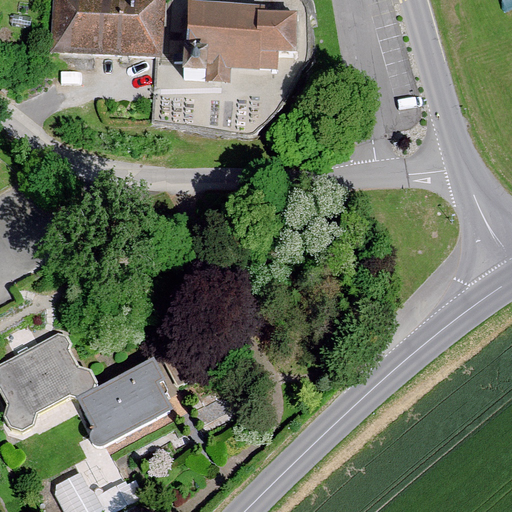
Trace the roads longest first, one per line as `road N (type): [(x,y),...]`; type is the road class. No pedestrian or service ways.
road 1 (residential): [(460,169),(142,179),(79,163),(0,110)]
road 2 (secondary): [(241,511),(389,370),(505,279)]
road 3 (tertiary): [(460,169),(412,0)]
